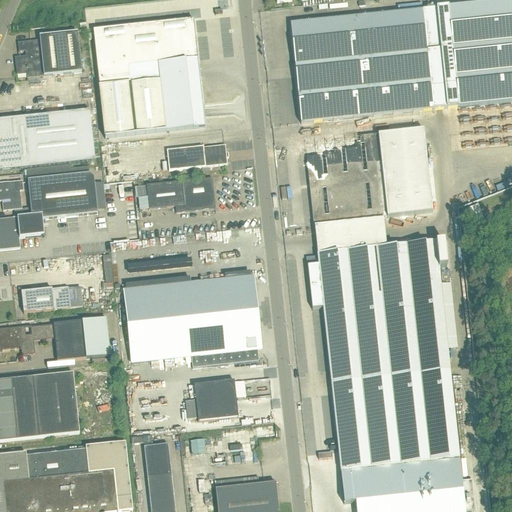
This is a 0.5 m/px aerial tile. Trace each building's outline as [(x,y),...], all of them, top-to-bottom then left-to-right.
[(446,111),(447,111),(511,104),(511,2),(437,10),(435,10),(422,12),(290,25),(294,67),(300,126),(432,112),(446,111)] [(205,130),(193,22),(93,33),(105,141),(205,130)] [(28,58),(14,60),(16,77),(26,76),(26,80),(81,74),(77,34),(39,39),(39,42),(17,45),(18,54),(27,53),(28,58)] [(89,113),(65,116),(0,122),(0,173),(95,164),(89,113)] [(377,137),(305,144),(314,227),(385,220),(432,215),(423,132),(377,137)] [(225,155),(224,148),(203,150),(203,149),(166,153),(168,173),(227,167),(226,160),(228,160),(228,155),(225,155)] [(32,223),(42,222),(98,216),(94,180),(89,176),(27,183),(31,219),(32,223)] [(147,199),(147,200),(148,212),(175,209),(176,215),(185,214),(215,211),(212,181),(202,182),(146,188),(147,199)] [(9,185),(0,185),(0,203),(10,203),(10,204),(2,205),(3,213),(14,212),(21,211),(19,194),(23,193),(22,183),(9,185)] [(136,200),(147,199),(146,188),(135,189),(136,200)] [(141,213),(148,212),(147,200),(140,201),(141,213)] [(482,206),(470,210),(475,227),(488,223),(482,206)] [(43,234),(42,222),(32,223),(31,219),(17,220),(0,221),(0,252),(20,251),(19,241),(40,238),(43,234)] [(318,267),(307,268),(312,312),(323,311),(331,386),(340,473),(344,506),(356,505),(356,511),(474,511),(472,482),(461,483),(459,461),(450,373),(436,243),(317,256),(318,267)] [(115,256),(106,257),(108,284),(117,284),(115,256)] [(258,364),(257,352),(261,352),(253,278),(209,283),(123,293),(131,366),(191,359),(192,371),(258,364)] [(21,295),(23,315),(70,310),(68,290),(21,295)] [(54,338),(57,364),(111,358),(107,321),(53,326),(53,327),(31,329),(31,331),(24,331),(24,329),(0,331),(0,351),(21,350),(22,357),(34,355),(32,340),(40,339),(41,342),(47,341),(46,339),(54,338)] [(0,444),(79,436),(73,376),(0,383),(0,444)] [(198,424),(238,420),(234,383),(194,388),(195,403),(185,404),(187,422),(197,421),(198,424)] [(204,442),(191,443),(193,457),(206,455),(204,442)] [(132,511),(125,444),(85,449),(86,452),(26,458),(26,455),(0,457),(0,511),(132,511)] [(150,511),(174,511),(167,446),(143,449),(150,511)] [(278,511),(275,485),(261,487),(245,488),(247,511),(278,511)] [(215,491),(217,511),(247,511),(245,488),(215,491)]
